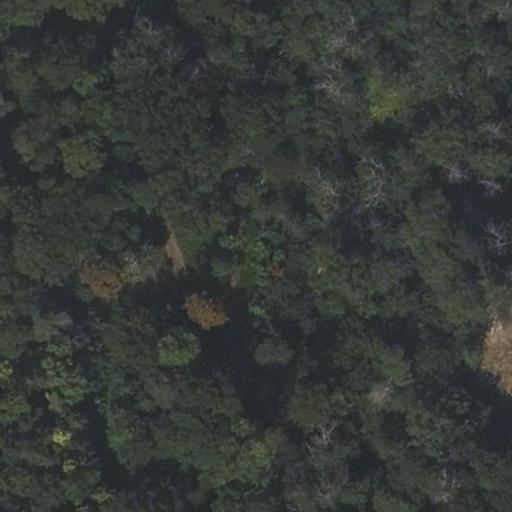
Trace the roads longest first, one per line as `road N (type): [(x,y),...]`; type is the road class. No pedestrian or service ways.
road 1 (track): [(217,373),(186,326),(145,191),(131,87),(131,0)]
road 2 (track): [(265,511),(275,458),(271,419),(217,373)]
